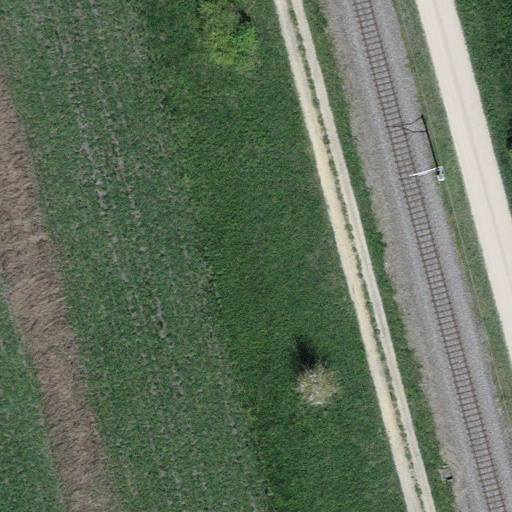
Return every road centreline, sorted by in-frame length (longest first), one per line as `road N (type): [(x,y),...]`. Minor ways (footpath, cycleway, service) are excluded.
road 1 (track): [(425,511),(289,0)]
road 2 (track): [(511,299),(432,0)]
